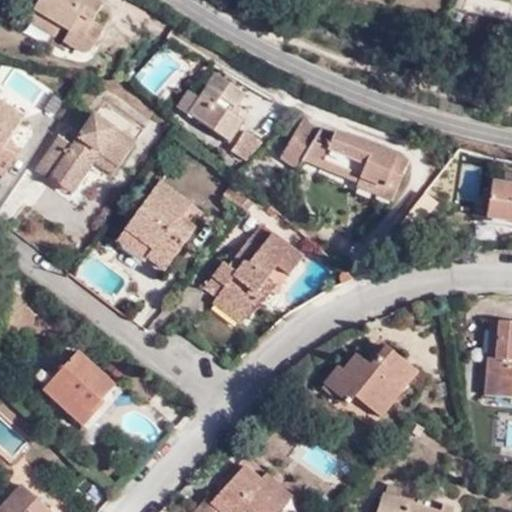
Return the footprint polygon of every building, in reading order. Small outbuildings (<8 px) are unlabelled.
[(34,0),(31,6),(58,23),(67,28),(61,39),(79,51),(83,51),(89,48),(101,27),(91,20),(100,4),(93,0),(34,0)] [(52,33),(58,23),(31,6),(25,17),(52,33)] [(241,92),(212,73),(197,96),(187,90),(175,108),(223,140),(238,121),(227,113),(241,92)] [(0,110),(15,120),(24,106),(0,91),(0,110)] [(0,145),(0,142),(15,120),(0,110),(0,170),(11,152),(0,145)] [(297,169),(301,162),(319,131),(303,119),(278,158),(297,169)] [(94,158),(114,172),(130,148),(89,120),(68,151),(54,142),(30,177),(43,187),(45,183),(66,198),(88,166),(94,158)] [(359,178),(356,184),(355,188),(392,202),(408,160),(335,130),(332,136),(321,164),(359,178)] [(255,141),(242,131),(227,151),(240,160),(255,141)] [(301,162),(356,184),(359,178),(321,164),(332,136),(319,131),(301,162)] [(108,181),(114,172),(94,158),(88,166),(108,181)] [(161,180),(125,228),(150,246),(141,259),(160,273),(193,231),(181,223),(194,206),(161,180)] [(225,198),(239,209),(253,192),(240,180),(225,198)] [(511,183),(510,183),(496,181),(489,218),(511,222),(511,183)] [(441,202),(428,191),(404,221),(415,231),(441,202)] [(253,192),(239,209),(245,214),(259,196),(253,192)] [(150,246),(125,228),(116,240),(141,259),(150,246)] [(221,294),(249,315),(263,297),(267,300),(277,286),(268,280),(277,266),(291,276),(304,259),(273,235),(260,253),(248,244),(237,258),(244,263),(237,272),(230,267),(223,264),(205,287),(218,298),(221,294)] [(244,263),(237,258),(230,267),(237,272),(244,263)] [(338,276),(338,286),(340,285),(351,279),(340,270),(338,276)] [(242,324),(249,315),(221,294),(218,298),(214,303),(242,324)] [(511,317),(499,316),(497,359),(487,358),(486,391),(511,393),(511,317)] [(417,371),(387,346),(372,365),(359,354),(346,370),(339,365),(325,383),(349,403),(355,395),(380,416),(417,371)] [(115,387),(77,353),(43,390),(83,426),(104,404),(101,402),(115,387)] [(204,499),(191,511),(277,511),(290,498),(265,475),(258,481),(244,468),(209,503),(204,499)] [(86,475),(74,489),(92,505),(104,493),(86,475)] [(395,488),(381,484),(373,511),(448,511),(451,505),(439,502),(436,510),(392,498),(395,488)] [(45,511),(17,486),(0,505),(0,511),(45,511)]
